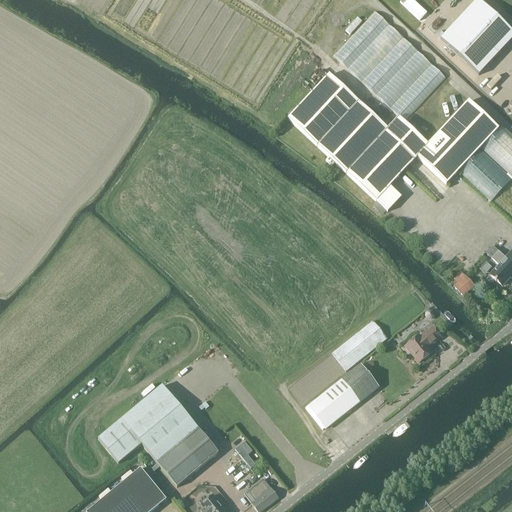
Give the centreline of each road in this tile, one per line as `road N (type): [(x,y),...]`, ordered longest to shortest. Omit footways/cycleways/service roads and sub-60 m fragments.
road 1 (unclassified): [(276,511),(511,326)]
road 2 (track): [(511,131),(370,0)]
